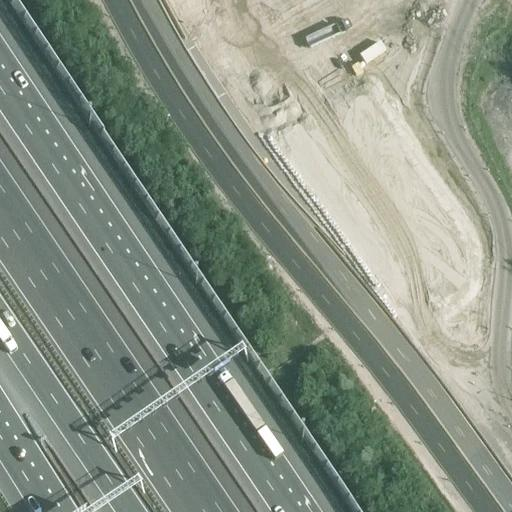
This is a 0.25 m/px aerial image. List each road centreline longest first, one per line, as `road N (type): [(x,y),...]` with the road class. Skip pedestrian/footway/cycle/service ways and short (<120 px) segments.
road 1 (secondary): [(153,0),(510,511)]
road 2 (motorway): [(286,511),(0,87)]
road 3 (secondary): [(511,423),(257,74)]
road 4 (motorway): [(211,511),(0,199)]
road 5 (motorway): [(0,320),(130,511)]
